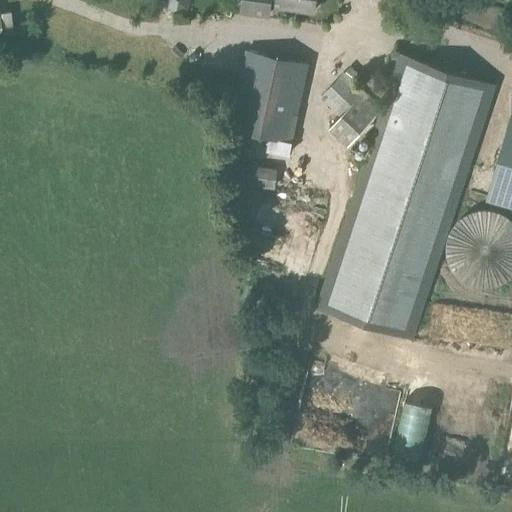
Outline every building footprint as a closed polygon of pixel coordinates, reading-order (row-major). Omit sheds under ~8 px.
[(188,8),(189,0),(165,0),(165,4),(176,13),(188,8)] [(269,13),(271,4),(314,10),(315,0),(244,0),(243,9),(269,13)] [(224,146),(244,150),(247,133),(292,142),(309,62),(245,48),(227,129),(228,129),(224,146)] [(351,143),(359,134),(378,113),(315,306),(413,339),(497,83),(398,51),(380,105),(344,71),(319,96),(339,115),(331,123),(351,143)] [(226,181),(275,188),(277,168),(228,161),(226,181)] [(493,224),(511,227),(511,176),(501,175),(493,224)]
